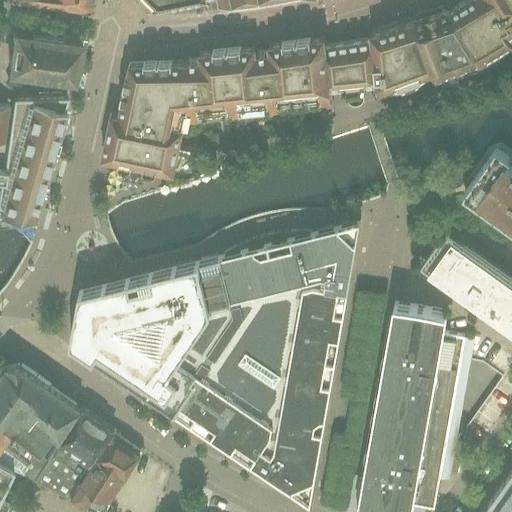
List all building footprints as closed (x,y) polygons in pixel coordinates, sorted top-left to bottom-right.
[(511,0),(460,0),(445,8),(364,34),(370,86),(384,95),(430,81),(478,63),(511,45),(505,35),(511,31),(511,0)] [(314,40),(321,92),(370,86),(364,34),(314,40)] [(71,45),(9,35),(4,70),(65,80),(71,45)] [(100,110),(91,157),(163,171),(205,160),(211,142),(233,139),(260,131),(294,120),(322,110),(321,92),(314,40),(270,45),(271,51),(238,53),(238,47),(191,49),(192,56),(123,57),(111,112),(100,110)] [(6,107),(0,107),(0,214),(27,219),(43,172),(48,151),(62,98),(9,97),(6,107)] [(511,156),(491,142),(457,189),(507,225),(511,228),(511,156)] [(75,290),(66,338),(310,501),(355,221),(75,290)] [(511,285),(450,240),(428,271),(511,331),(511,285)] [(391,303),(354,511),(409,511),(411,504),(433,508),(462,338),(438,334),(442,311),(391,303)] [(3,368),(0,372),(0,428),(51,458),(78,416),(45,395),(3,368)] [(51,458),(37,481),(70,496),(109,436),(78,416),(51,458)] [(0,459),(15,468),(37,481),(51,458),(0,428),(0,459)] [(109,436),(70,496),(94,511),(111,511),(145,459),(109,436)] [(0,494),(15,468),(0,459),(0,494)] [(511,511),(511,465),(473,511),(511,511)]
